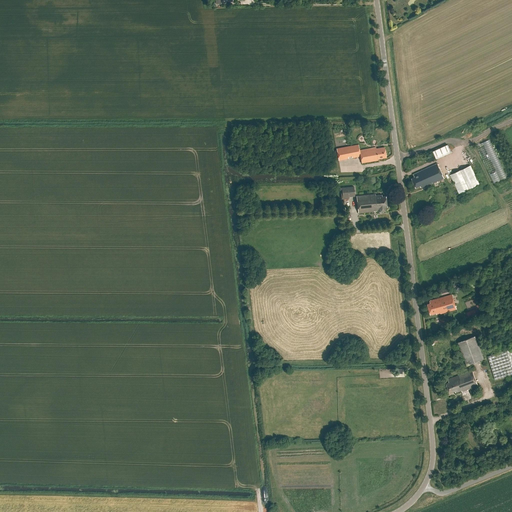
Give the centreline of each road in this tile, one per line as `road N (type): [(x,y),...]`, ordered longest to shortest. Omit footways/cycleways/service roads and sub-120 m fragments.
road 1 (unclassified): [(424,486),(431,431),(376,0)]
road 2 (track): [(376,3),(248,0)]
